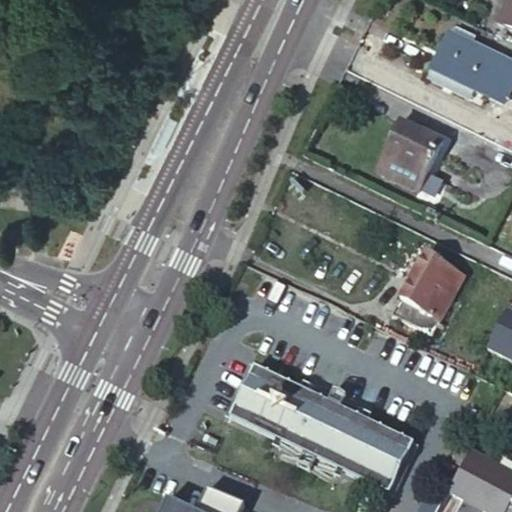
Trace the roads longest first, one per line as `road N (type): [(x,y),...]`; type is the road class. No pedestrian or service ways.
road 1 (secondary): [(143,346),(303,0)]
road 2 (secondary): [(261,0),(101,326)]
road 3 (secondary): [(101,326),(9,511)]
road 4 (secondary): [(61,511),(143,346)]
